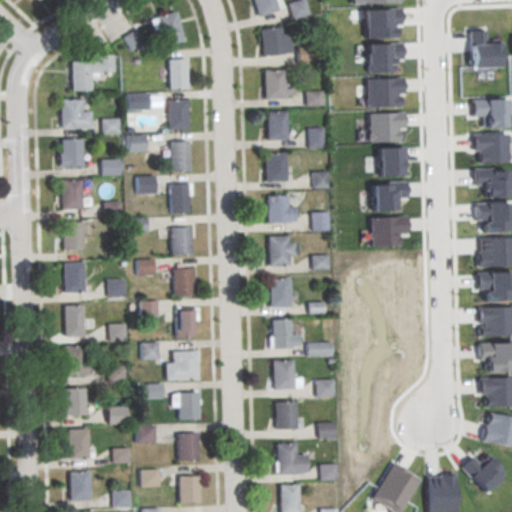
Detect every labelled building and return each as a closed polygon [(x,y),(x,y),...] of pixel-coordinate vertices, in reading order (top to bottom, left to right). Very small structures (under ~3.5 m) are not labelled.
[(305,0),(288,0),(288,16),(305,16),(305,0)] [(155,19),(174,14),(181,43),(162,48),(155,19)] [(290,53),(289,33),(278,33),(278,27),(258,28),(260,55),(290,53)] [(122,37),(129,49),(140,43),(132,31),(122,37)] [(296,50),(312,49),(313,67),(296,68),(296,50)] [(69,91),(89,90),(89,74),(111,73),(111,55),(69,56),(69,91)] [(166,63),(186,62),(187,92),(167,92),(166,63)] [(261,75),(282,74),(283,102),(262,103),(261,75)] [(303,92),(320,91),(320,109),(304,110),(303,92)] [(125,96),(146,95),(146,112),(125,113),(125,96)] [(58,102),(79,102),(80,114),(89,114),(89,131),(59,132),(58,102)] [(165,103),(185,102),(186,132),(166,133),(165,103)] [(263,116),(284,115),(285,143),(264,144),(263,116)] [(99,121),(117,121),(117,136),(99,137),(99,121)] [(305,131),(321,131),(322,149),(305,149),(305,131)] [(127,138),(142,138),(143,155),(127,155),(127,138)] [(59,142),(80,142),(80,170),(57,171),(57,156),(60,156),(59,142)] [(167,145),(187,144),(188,174),(168,174),(167,145)] [(262,157),(284,156),(285,185),(264,186),(262,157)] [(99,162),(117,161),(118,178),(99,179),(99,162)] [(310,174),(326,174),(326,192),(310,192),(310,174)] [(135,179),(151,179),(151,195),(136,196),(135,179)] [(59,183),(79,182),(80,212),(60,213),(59,183)] [(166,188),(187,187),(188,215),(167,216),(166,188)] [(264,199),(285,198),(286,226),(265,227),(264,199)] [(102,204),(118,203),(118,220),(103,220),(102,204)] [(309,215),(326,215),(326,233),(310,233),(309,215)] [(129,219),(144,219),(145,236),(129,236),(129,219)] [(61,225),(80,224),(82,254),(62,255),(61,225)] [(168,230),(189,229),(190,257),(169,258),(168,230)] [(266,240),(285,240),(285,246),(291,246),(292,259),(285,260),(285,269),(267,270),(266,240)] [(310,256),(327,255),(327,273),(311,274),(310,256)] [(135,261),(150,260),(151,277),(135,278),(135,261)] [(61,266),(81,265),(82,295),(63,296),(61,266)] [(169,272),(190,271),(191,300),(170,301),(169,272)] [(106,282),(122,281),(122,298),(107,298),(106,282)] [(267,282),(288,281),(289,309),(268,310),(267,282)] [(139,303),(154,303),(155,320),(139,320),(139,303)] [(61,309),(81,309),(82,338),(63,339),(61,309)] [(192,337),(192,309),(173,309),(173,337),(192,337)] [(270,320),(289,320),(289,352),(271,352),(270,320)] [(106,326),(124,325),(124,340),(107,341),(106,326)] [(305,355),(330,355),(330,342),(305,342),(305,355)] [(139,344),(156,344),(157,362),(139,362),(139,344)] [(62,349),(82,349),(83,378),(63,379),(62,349)] [(170,354),(195,353),(196,382),(164,383),(163,366),(170,366),(170,354)] [(270,360),(289,360),(290,392),(271,392),(270,360)] [(106,368),(123,368),(124,383),(106,383),(106,368)] [(315,381),(331,381),(332,399),(316,399),(315,381)] [(143,385),(161,385),(161,402),(144,402),(143,385)] [(83,415),(83,387),(62,387),(62,415),(83,415)] [(176,396),(197,395),(198,423),(177,424),(176,396)] [(272,405),(294,404),(295,432),(274,433),(272,405)] [(106,408),(124,408),(125,425),(107,425),(106,408)] [(316,424),(332,423),(333,441),(317,442),(316,424)] [(133,427),(151,427),(151,444),(133,444),(133,427)] [(64,429),(84,428),(85,458),(65,459),(64,429)] [(173,433),(194,432),(195,460),(174,461),(173,433)] [(275,447),(294,446),(294,478),(276,478),(275,447)] [(108,448),(126,447),(126,464),(108,464),(108,448)] [(318,466),(334,466),(335,483),(318,484),(318,466)] [(137,470),(155,469),(155,486),(137,486),(137,470)] [(66,471),(85,471),(87,500),(67,501),(66,471)] [(174,475),(195,475),(196,503),(175,504),(174,475)] [(278,511),(278,488),(296,487),(296,511),(278,511)] [(109,491),(126,491),(127,508),(109,508),(109,491)]
